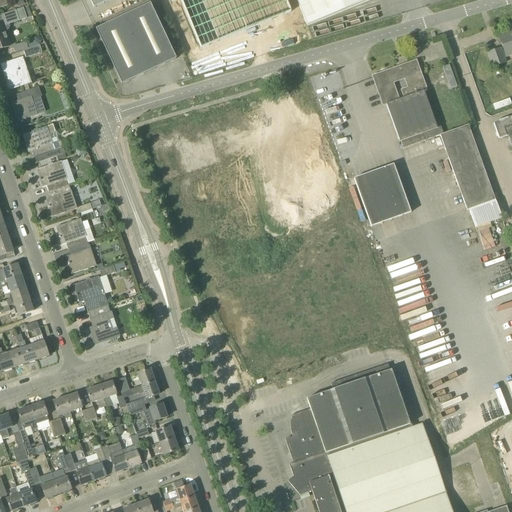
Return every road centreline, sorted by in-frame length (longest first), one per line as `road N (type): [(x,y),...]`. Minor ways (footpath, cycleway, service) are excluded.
road 1 (unclassified): [(98,119),(506,0)]
road 2 (unknown): [(345,46),(494,397)]
road 3 (secondary): [(178,344),(98,119)]
road 4 (residential): [(74,373),(0,154)]
road 5 (unknown): [(444,17),(511,194)]
road 6 (secondary): [(235,511),(178,344)]
road 7 (residential): [(67,511),(198,463)]
road 8 (secondary): [(98,119),(48,0)]
road 9 (residential): [(198,463),(160,348)]
